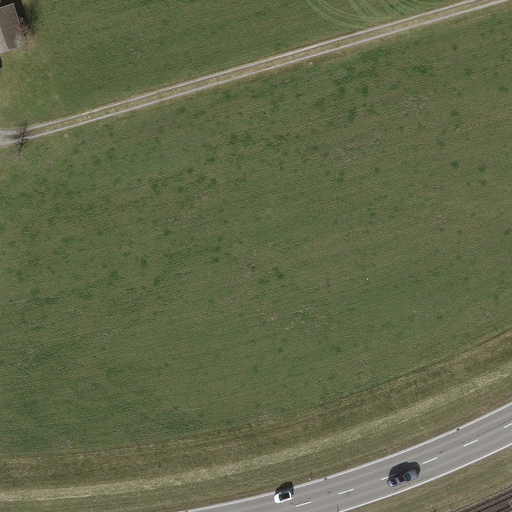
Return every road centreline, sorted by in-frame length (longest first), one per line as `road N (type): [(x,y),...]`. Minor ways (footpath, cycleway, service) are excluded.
road 1 (track): [(503,0),(0,145)]
road 2 (primary): [(511,423),(382,479),(272,511)]
